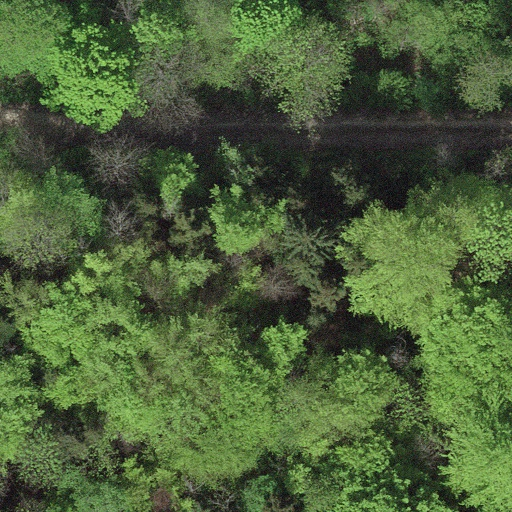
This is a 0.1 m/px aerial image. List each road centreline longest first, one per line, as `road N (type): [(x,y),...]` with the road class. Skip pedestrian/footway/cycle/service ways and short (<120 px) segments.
road 1 (track): [(0,510),(511,429)]
road 2 (track): [(511,135),(0,98)]
